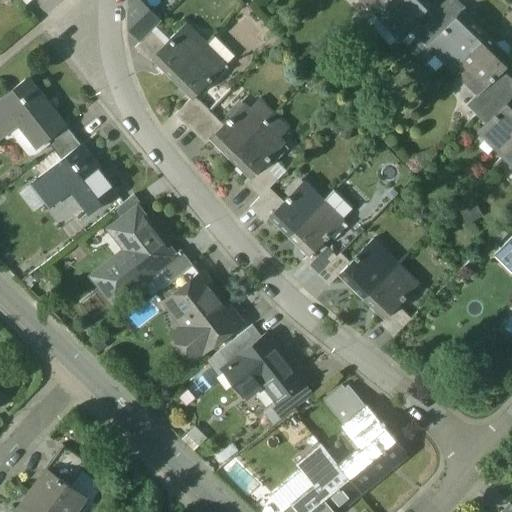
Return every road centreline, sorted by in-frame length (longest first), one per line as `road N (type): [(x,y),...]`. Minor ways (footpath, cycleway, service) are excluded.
road 1 (residential): [(113,0),(117,61),(129,94),(197,205),(248,261),(481,457)]
road 2 (tertiary): [(0,289),(227,511)]
